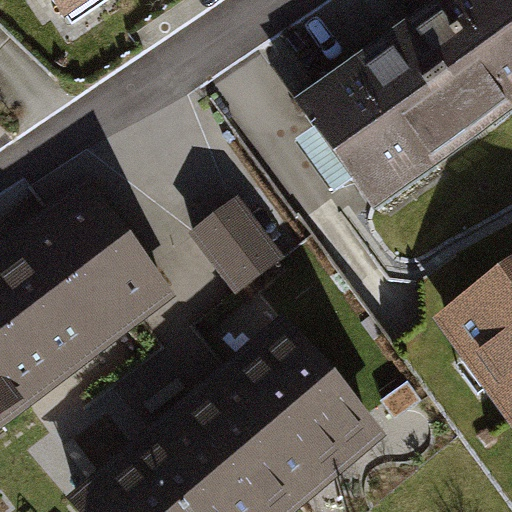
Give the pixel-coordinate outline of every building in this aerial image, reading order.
[(32,0),(60,42),(126,0),(32,0)] [(511,0),(445,0),(297,111),(378,220),(511,120),(511,0)] [(0,438),(174,301),(86,190),(0,257),(0,438)] [(239,207),(196,239),(239,295),(282,263),(239,207)] [(511,281),(454,324),(511,403),(511,281)] [(288,327),(75,511),(284,511),(379,430),(288,327)]
